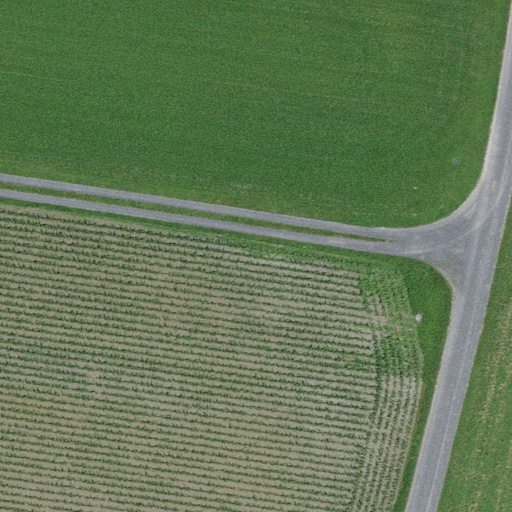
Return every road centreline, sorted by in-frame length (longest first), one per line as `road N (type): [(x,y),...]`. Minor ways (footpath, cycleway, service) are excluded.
road 1 (track): [(0,199),(495,272)]
road 2 (track): [(511,143),(495,272),(436,511)]
